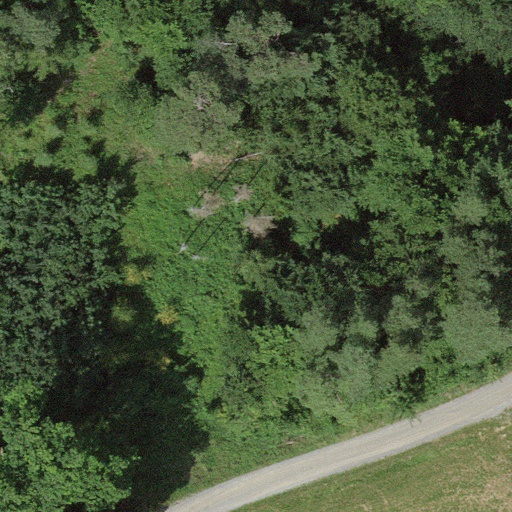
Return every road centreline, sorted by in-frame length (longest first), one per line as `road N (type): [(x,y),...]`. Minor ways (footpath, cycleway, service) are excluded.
road 1 (track): [(185,511),(511,397)]
road 2 (track): [(150,511),(0,448)]
